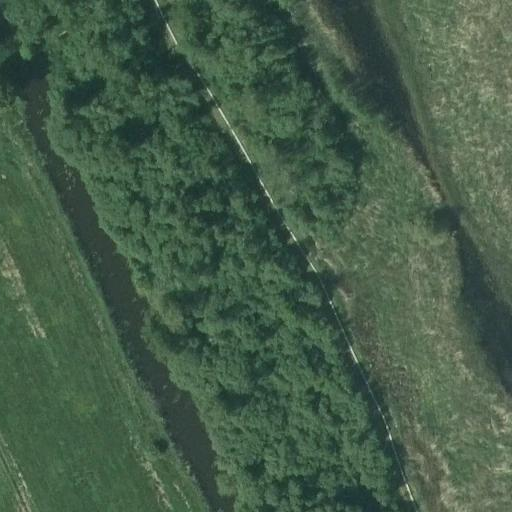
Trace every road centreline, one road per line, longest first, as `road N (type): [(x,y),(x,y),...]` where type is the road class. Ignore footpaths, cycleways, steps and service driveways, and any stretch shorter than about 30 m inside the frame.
road 1 (track): [(410,511),(297,252),(154,0)]
road 2 (track): [(0,117),(189,511)]
